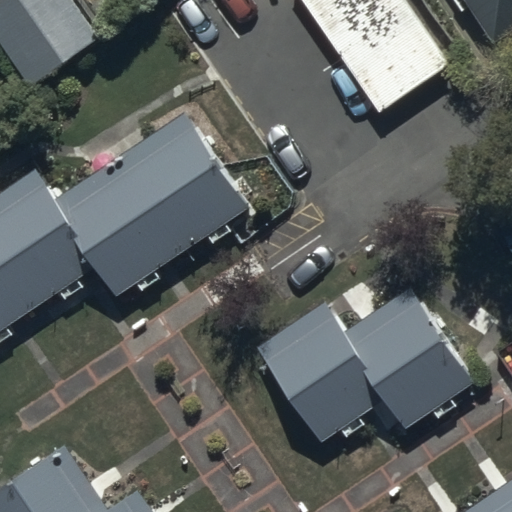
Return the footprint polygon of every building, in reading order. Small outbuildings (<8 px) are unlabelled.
[(0,0),(0,35),(29,79),(98,34),(76,0),(0,0)] [(310,0),(380,106),(448,61),(407,0),(310,0)] [(511,0),(468,0),(494,39),(511,27),(511,0)] [(0,333),(98,269),(114,293),(252,202),(190,109),(61,192),(40,160),(0,186),(0,333)] [(322,438),(383,398),(403,429),(478,380),(410,276),(345,318),(330,295),(259,342),(322,438)] [(0,511),(155,511),(137,483),(110,501),(70,439),(0,484),(0,511)] [(511,511),(511,476),(457,511),(397,511),(395,511),(511,511)]
